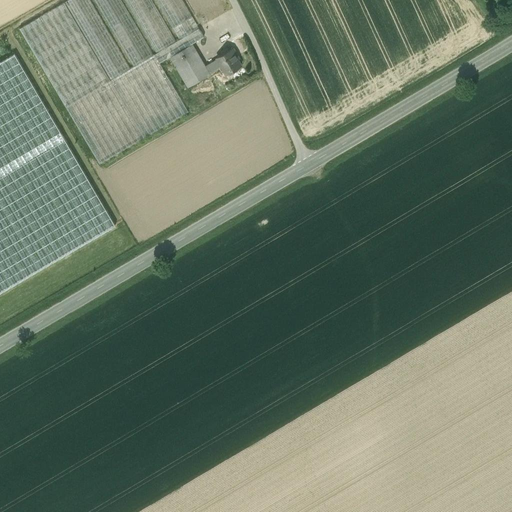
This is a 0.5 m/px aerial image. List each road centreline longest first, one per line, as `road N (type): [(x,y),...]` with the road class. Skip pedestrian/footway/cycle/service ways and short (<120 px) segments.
road 1 (secondary): [(0,346),(307,165)]
road 2 (secondary): [(307,165),(511,44)]
road 3 (unclassified): [(230,0),(307,165)]
